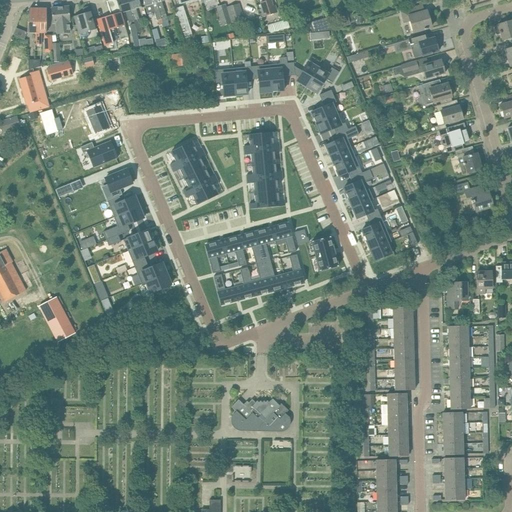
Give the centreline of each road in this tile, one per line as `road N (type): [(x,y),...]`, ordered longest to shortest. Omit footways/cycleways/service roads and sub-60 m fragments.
road 1 (residential): [(366,289),(287,111),(134,128),(174,238)]
road 2 (residential): [(174,238),(221,339),(366,289)]
road 3 (residential): [(419,511),(422,268)]
road 4 (residential): [(511,199),(465,38),(474,18),(511,7)]
